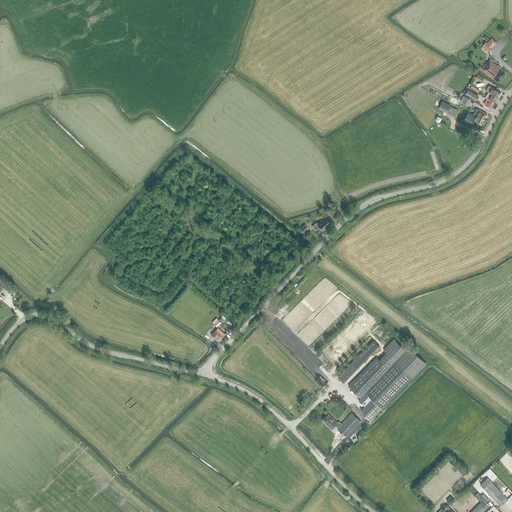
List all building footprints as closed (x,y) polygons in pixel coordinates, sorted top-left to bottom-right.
[(490,52),(493,48),(486,42),(483,46),(490,52)] [(498,65),(497,66),(493,62),(493,61),(491,60),(488,63),(487,62),(484,66),(481,70),(497,82),(505,72),(500,68),(501,67),(498,65)] [(475,78),(481,82),(484,78),(478,74),(475,78)] [(494,103),(497,98),(501,93),(489,85),(486,90),(488,92),(485,97),(487,99),(494,103)] [(476,101),(477,100),(479,96),(468,89),(465,94),(476,101)] [(460,101),(465,104),(467,105),(470,99),(466,97),(464,96),(460,101)] [(491,108),(494,103),(487,99),(484,104),(491,108)] [(439,108),(447,112),(450,106),(442,102),(439,108)] [(487,114),(479,110),(476,108),(473,115),(476,116),(484,120),(487,114)] [(484,120),(476,116),(476,117),(468,113),(464,120),(472,125),(474,121),(475,122),(481,125),(484,120)] [(312,227),(316,231),(320,227),(323,231),(330,224),(324,218),(317,224),(316,223),(312,227)] [(303,233),(308,229),(305,224),(299,228),(303,233)] [(224,320),(231,327),(233,325),(223,315),(221,317),(224,320)] [(213,323),(217,327),(221,322),(219,321),(219,320),(217,319),(216,318),(212,322),(213,323)] [(218,328),(211,335),(218,341),(223,336),(224,334),(218,328)] [(427,363),(410,347),(406,351),(394,339),(384,350),(386,353),(379,359),(377,357),(348,386),(361,398),(366,392),(383,408),(427,363)] [(373,341),(352,362),(338,377),(344,382),(358,368),(379,346),(373,341)] [(361,398),(359,400),(365,406),(361,410),(371,420),(383,408),(366,392),(361,398)] [(361,421),(352,413),(342,424),(339,421),(337,423),(328,414),(323,420),(326,423),(332,429),(335,425),(338,428),(337,428),(346,437),(361,421)] [(482,483),(480,485),(483,488),(500,506),(508,499),(488,478),(482,483)] [(480,503),(470,511),(482,511),(486,509),(490,505),(477,492),(474,495),(481,502),(480,503)]
